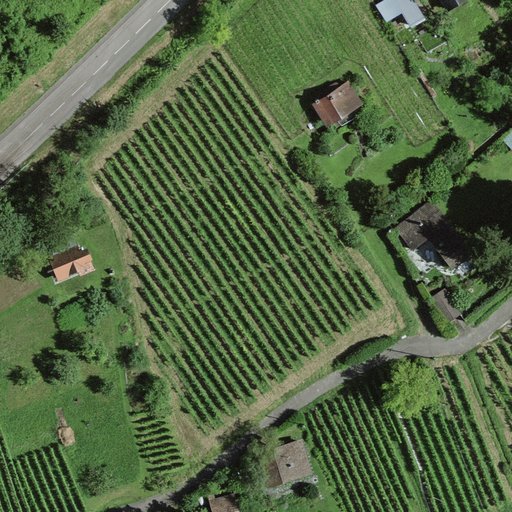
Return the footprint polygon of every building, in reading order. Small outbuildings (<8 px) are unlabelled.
[(346,92),(335,75),(310,92),(321,109),(325,106),(346,92)] [(511,141),(511,124),(501,134),(510,144),(511,141)] [(403,235),(419,223),(446,258),(449,255),(466,243),(432,199),(396,227),(403,235)] [(87,251),(87,250),(86,248),(84,247),(83,247),(81,247),(78,249),(75,243),(48,255),(56,274),(72,267),(84,262),(81,257),(84,255),(86,254),(87,253),(87,251)] [(432,297),(447,320),(459,312),(444,289),(432,297)] [(262,448),(258,450),(268,482),(293,475),(289,460),(303,456),(298,438),(262,448)] [(210,497),(214,511),(239,511),(233,490),(213,496),(210,497)]
